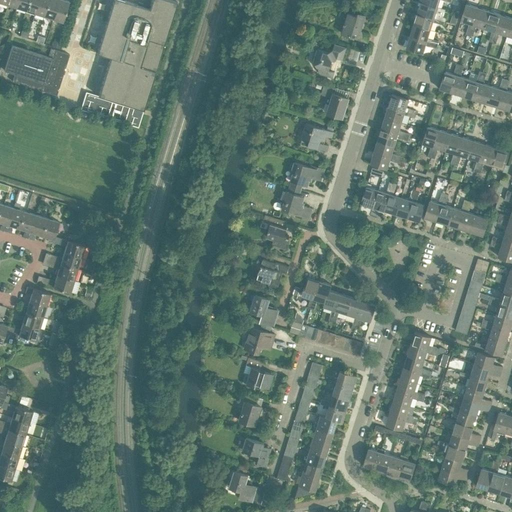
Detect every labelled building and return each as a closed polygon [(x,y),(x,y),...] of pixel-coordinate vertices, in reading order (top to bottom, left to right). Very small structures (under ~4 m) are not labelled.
[(25,10),(28,0),(18,0),(16,8),(25,10)] [(35,13),(38,0),(28,0),(25,10),(35,13)] [(44,16),(48,0),(38,0),(35,13),(44,16)] [(53,19),(58,0),(48,0),(44,16),(53,19)] [(62,22),(69,1),(68,1),(63,0),(58,0),(53,19),(62,22)] [(112,0),(97,53),(96,53),(110,57),(98,95),(143,110),(177,2),(173,0),(171,0),(151,0),(149,8),(123,0),(112,0)] [(435,15),(438,7),(420,2),(417,13),(445,21),(446,18),(435,15)] [(469,35),(478,7),(466,4),(461,21),(469,24),(466,34),(469,35)] [(484,28),(489,11),(478,7),(469,35),(473,36),(476,26),(484,28)] [(492,42),(501,15),(489,11),(484,28),(492,31),(489,41),(492,42)] [(358,39),(366,15),(358,13),(357,16),(348,13),(345,23),(344,23),(344,24),(344,25),(341,33),(358,39)] [(445,21),(417,13),(413,24),(430,30),(433,22),(443,25),(445,21)] [(507,35),(511,19),(511,18),(501,15),(492,42),(496,43),(499,33),(507,35)] [(428,38),(430,30),(413,24),(410,36),(437,44),(438,41),(428,38)] [(436,48),(437,44),(410,36),(406,48),(423,53),(426,45),(436,48)] [(329,71),(332,59),(336,58),(342,60),(346,48),(334,44),(333,50),(328,52),(317,49),(313,61),(317,68),(319,68),(318,70),(321,75),(332,78),(334,72),(329,71)] [(58,81),(61,70),(64,71),(69,54),(50,48),(48,57),(12,45),(11,45),(4,70),(15,73),(12,81),(22,84),(56,94),(56,95),(61,81),(58,81)] [(452,92),(460,65),(456,64),(453,74),(445,71),(440,89),(452,92)] [(463,96),(469,79),(460,76),(463,66),(460,65),(452,92),(463,96)] [(475,100),(483,72),(479,71),(476,81),(469,79),(463,96),(475,100)] [(486,103),(491,86),(483,83),(486,73),(483,72),(475,100),(486,103)] [(498,107),(506,79),(502,78),(499,88),(491,86),(486,103),(498,107)] [(509,110),(511,99),(511,92),(506,91),(509,80),(506,79),(498,107),(509,110)] [(342,118),(348,98),(336,94),(338,88),(324,84),(321,94),(332,98),(327,113),(342,118)] [(86,92),(80,109),(138,127),(143,110),(98,95),(86,92)] [(406,107),(409,99),(392,94),(388,105),(416,114),(417,111),(406,107)] [(402,122),(404,114),(414,118),(416,114),(388,105),(385,117),(402,122)] [(399,130),(402,122),(385,117),(381,128),(408,137),(410,134),(399,130)] [(332,138),(334,131),(306,123),(302,137),(310,140),(308,145),(318,149),(320,143),(324,144),(325,140),(326,136),(332,138)] [(431,158),(440,130),(428,126),(422,143),(431,146),(428,156),(431,158)] [(395,145),(397,137),(407,140),(408,137),(381,128),(377,140),(395,145)] [(446,151),(451,133),(440,130),(431,158),(435,159),(438,148),(446,151)] [(454,165),(463,137),(451,133),(446,151),(454,153),(451,164),(454,165)] [(469,158),(474,140),(463,137),(454,165),(458,166),(461,155),(469,158)] [(392,153),(395,145),(377,140),(374,151),(401,160),(402,156),(392,153)] [(477,172),(486,144),(474,140),(469,158),(477,160),(473,171),(477,172)] [(491,165),(496,148),(486,144),(477,172),(480,173),(484,162),(491,165)] [(504,169),(509,151),(496,148),(491,165),(500,167),(499,170),(502,171),(503,169),(504,169)] [(387,169),(390,160),(400,163),(401,160),(374,151),(370,163),(387,169)] [(321,180),(324,169),(311,165),(310,167),(294,162),(291,171),(295,173),(293,180),(290,179),(290,180),(291,180),(289,186),(284,184),(304,190),(301,189),(303,184),(307,185),(308,185),(306,184),(307,179),(310,180),(311,177),(315,179),(321,180)] [(382,177),(384,171),(372,167),(370,173),(382,177)] [(384,210),(393,183),(389,182),(386,192),(378,190),(373,207),(384,210)] [(373,207),(378,190),(370,187),(371,184),(367,183),(367,186),(366,186),(361,203),(373,207)] [(396,214),(401,197),(393,194),(396,184),(393,183),(384,210),(396,214)] [(312,208),(307,206),(303,205),(304,202),(300,201),(302,196),(304,197),(299,195),(301,189),(304,191),(304,190),(284,184),(284,185),(289,186),(287,192),(285,191),(282,200),(286,201),(284,209),(281,208),(281,209),(296,213),(295,215),(308,220),(312,208)] [(407,217),(416,190),(412,189),(409,199),(401,197),(396,214),(407,217)] [(419,221),(424,204),(416,201),(419,191),(416,190),(407,217),(419,221)] [(436,221),(445,193),(441,192),(438,203),(430,200),(424,217),(436,221)] [(448,225),(453,207),(445,205),(448,194),(445,193),(436,221),(448,225)] [(459,228),(468,201),(464,199),(461,210),(453,207),(448,225),(459,228)] [(471,232),(476,215),(468,212),(471,202),(468,201),(459,228),(471,232)] [(0,229),(5,231),(13,208),(3,205),(0,213),(0,212),(0,222),(3,223),(2,226),(1,225),(0,227),(0,229)] [(17,227),(19,219),(23,220),(26,212),(13,208),(5,231),(11,233),(12,229),(11,228),(12,226),(17,227)] [(511,222),(511,209),(510,216),(500,213),(499,218),(511,222)] [(28,238),(35,215),(26,212),(23,220),(19,219),(17,227),(26,230),(25,233),(24,232),(22,236),(28,238)] [(483,235),(488,218),(488,215),(485,214),(484,217),(476,215),(471,232),(483,235)] [(40,235),(43,226),(47,227),(49,219),(35,215),(28,238),(34,240),(35,236),(34,236),(35,233),(40,235)] [(289,236),(283,234),(286,221),(265,215),(263,221),(270,224),(267,237),(274,239),(272,245),(285,249),(289,236)] [(511,234),(511,222),(499,218),(497,222),(507,225),(505,232),(511,234)] [(54,236),(59,222),(58,222),(49,219),(47,227),(43,226),(40,235),(49,237),(48,240),(48,241),(59,244),(61,238),(54,236)] [(511,247),(511,234),(505,232),(503,239),(493,236),(491,241),(511,247)] [(81,257),(84,246),(85,246),(85,245),(67,240),(61,238),(59,244),(63,245),(63,244),(66,245),(64,252),(81,257)] [(511,260),(511,247),(491,241),(490,245),(500,248),(498,256),(511,260)] [(278,286),(281,276),(279,275),(280,271),(287,273),(289,266),(273,261),(275,255),(256,249),(254,256),(263,259),(257,278),(270,282),(269,285),(276,287),(278,286)] [(77,269),(81,257),(64,252),(62,259),(59,258),(60,257),(56,256),(54,261),(77,269)] [(487,267),(489,262),(478,258),(476,264),(487,267)] [(74,280),(77,269),(54,261),(52,267),(56,268),(56,267),(59,268),(57,275),(74,280)] [(486,273),(487,267),(476,264),(474,269),(486,273)] [(511,281),(511,268),(510,268),(508,276),(497,273),(496,277),(511,281)] [(484,278),(486,273),(474,269),(473,275),(484,278)] [(70,291),(74,280),(57,275),(55,282),(52,281),(52,280),(49,279),(47,285),(53,287),(70,292),(70,291)] [(484,278),(473,275),(471,280),(482,284),(484,278)] [(311,308),(320,281),(307,277),(304,288),(300,287),(297,298),(301,299),(301,297),(309,300),(307,307),(311,308)] [(511,294),(511,281),(496,277),(495,280),(505,283),(503,291),(511,294)] [(481,289),(482,284),(471,280),(469,285),(481,289)] [(324,307),(331,284),(320,281),(311,308),(314,309),(317,299),(325,301),(324,307)] [(332,321),(341,293),(330,290),(331,284),(324,307),(332,309),(329,320),(332,321)] [(479,295),(481,289),(469,285),(468,291),(479,295)] [(46,305),(50,294),(50,293),(33,288),(27,286),(25,292),(29,293),(29,292),(31,293),(29,300),(46,305)] [(477,300),(479,295),(468,291),(466,297),(477,300)] [(511,306),(511,294),(503,291),(500,299),(490,296),(489,300),(511,306)] [(347,314),(352,297),(341,293),(332,321),(336,322),(339,311),(347,314)] [(266,307),(269,299),(255,294),(250,311),(264,315),(262,322),(274,325),(278,311),(266,307)] [(355,328),(364,300),(352,297),(347,314),(355,316),(352,327),(355,328)] [(475,306),(477,300),(466,297),(464,302),(475,306)] [(43,317),(46,305),(29,300),(27,307),(25,306),(25,305),(21,304),(19,309),(43,317)] [(370,321),(376,304),(364,300),(355,328),(359,329),(362,318),(370,321)] [(511,319),(511,306),(489,300),(488,303),(498,306),(496,315),(511,319)] [(474,311),(475,306),(464,302),(462,307),(474,311)] [(472,317),(474,311),(462,307),(461,313),(472,317)] [(39,328),(43,317),(19,309),(18,315),(21,316),(22,315),(24,316),(22,323),(39,328)] [(472,317),(461,313),(459,318),(470,322),(472,317)] [(509,331),(511,323),(511,319),(496,315),(493,322),(483,319),(482,323),(509,331)] [(469,328),(470,322),(459,318),(457,324),(469,328)] [(36,340),(39,328),(22,323),(20,329),(7,326),(6,331),(36,340)] [(506,343),(509,331),(482,323),(481,326),(491,329),(489,337),(506,343)] [(304,337),(308,326),(302,324),(299,335),(304,337)] [(455,330),(467,334),(469,328),(457,324),(455,330)] [(310,339),(314,327),(308,326),(304,337),(310,339)] [(271,349),(275,334),(251,327),(244,348),(259,353),(262,346),(271,349)] [(315,340),(319,329),(314,327),(310,339),(315,340)] [(321,342),(325,331),(319,329),(315,340),(321,342)] [(327,344),(330,333),(325,331),(321,342),(327,344)] [(429,345),(432,337),(414,331),(411,343),(438,352),(439,348),(429,345)] [(332,346),(336,334),(330,333),(327,344),(332,346)] [(338,347),(341,336),(336,334),(332,346),(338,347)] [(343,349),(347,338),(341,336),(338,347),(343,349)] [(502,355),(506,343),(489,337),(486,345),(476,342),(475,346),(485,349),(502,355)] [(349,351),(352,339),(347,338),(343,349),(349,351)] [(354,353),(358,341),(352,339),(349,351),(354,353)] [(360,354),(364,343),(358,341),(354,353),(360,354)] [(438,352),(411,343),(407,355),(424,360),(427,352),(437,355),(438,352)] [(493,364),(495,357),(478,351),(474,363),(501,371),(503,367),(493,364)] [(422,368),(424,360),(407,355),(403,366),(431,375),(432,371),(422,368)] [(265,371),(260,370),(263,361),(248,357),(246,365),(252,366),(249,374),(245,373),(243,382),(255,386),(257,380),(262,382),(261,385),(269,388),(274,373),(265,370),(265,371)] [(501,371),(474,363),(470,374),(488,380),(490,373),(500,377),(501,371)] [(311,365),(307,381),(316,384),(321,368),(311,365)] [(431,375),(403,366),(400,378),(417,383),(420,375),(430,378),(431,375)] [(354,387),(357,375),(340,370),(337,378),(335,377),(333,381),(354,387)] [(484,391),(488,380),(470,374),(460,371),(459,375),(469,378),(467,386),(484,391)] [(415,391),(417,383),(400,378),(396,389),(424,398),(425,394),(415,391)] [(350,399),(354,387),(333,381),(332,385),(335,385),(333,393),(350,399)] [(2,402),(7,387),(6,387),(0,385),(0,407),(7,410),(9,404),(2,402)] [(482,398),(484,391),(467,386),(463,398),(490,406),(492,401),(482,398)] [(304,388),(299,404),(309,407),(314,391),(304,388)] [(424,398),(396,389),(393,401),(410,406),(412,398),(423,401),(424,398)] [(256,404),(258,397),(243,392),(241,400),(245,402),(239,420),(254,425),(260,406),(256,404)] [(346,410),(350,399),(333,393),(330,401),(327,400),(326,404),(346,410)] [(489,411),(490,406),(463,398),(460,409),(477,414),(479,408),(489,411)] [(407,414),(410,406),(393,401),(389,412),(417,421),(418,417),(407,414)] [(29,423),(32,411),(15,405),(15,406),(9,404),(7,410),(11,411),(11,410),(14,411),(12,417),(29,423)] [(343,422),(346,410),(326,404),(325,407),(328,408),(326,416),(338,420),(337,421),(343,422)] [(473,426),(477,414),(460,409),(449,406),(448,409),(459,412),(456,420),(473,426)] [(297,411),(292,427),(302,430),(307,414),(297,411)] [(506,432),(511,415),(499,411),(494,429),(491,439),(494,440),(498,430),(506,432)] [(417,421),(389,412),(385,424),(403,429),(405,421),(416,424),(417,421)] [(334,432),(337,421),(338,420),(326,416),(320,414),(318,423),(315,422),(314,425),(334,432)] [(25,434),(29,423),(12,417),(10,424),(7,423),(7,422),(4,421),(2,427),(25,434)] [(471,432),(473,426),(456,420),(452,432),(479,441),(481,436),(471,432)] [(330,443),(334,432),(314,425),(313,429),(315,430),(313,438),(330,443)] [(22,446),(25,434),(2,427),(0,431),(0,432),(4,434),(4,433),(7,433),(4,440),(22,446)] [(478,445),(479,441),(452,432),(449,443),(449,444),(466,449),(468,442),(478,445)] [(290,434),(285,451),(295,454),(300,438),(290,434)] [(270,451),(272,448),(263,445),(264,443),(247,437),(243,449),(260,454),(257,464),(265,467),(270,451)] [(327,455),(330,443),(313,438),(311,446),(308,445),(306,449),(327,455)] [(0,451),(18,457),(22,446),(4,440),(2,447),(0,446),(0,445),(0,451)] [(445,455),(463,460),(466,449),(449,444),(449,443),(439,440),(437,444),(445,446),(443,454),(445,455)] [(375,469),(381,449),(378,448),(377,451),(369,448),(363,465),(375,469)] [(323,466),(327,455),(306,449),(305,452),(308,453),(306,461),(323,466)] [(387,472),(392,455),(384,453),(385,450),(381,449),(375,469),(387,472)] [(0,464),(14,469),(18,457),(0,451),(0,464)] [(398,476),(404,456),(401,455),(400,458),(392,455),(387,472),(398,476)] [(461,467),(463,460),(445,455),(442,467),(469,475),(470,470),(461,467)] [(410,480),(415,462),(407,460),(408,457),(404,456),(398,476),(410,480)] [(283,457),(278,474),(288,477),(292,460),(283,457)] [(488,489),(497,461),(493,460),(490,470),(482,468),(476,485),(488,489)] [(319,478),(323,466),(306,461),(303,469),(301,468),(299,471),(319,478)] [(500,492),(505,475),(497,472),(500,462),(497,461),(488,489),(500,492)] [(11,480),(14,469),(0,464),(0,477),(11,480)] [(467,480),(469,475),(442,467),(438,478),(455,484),(457,477),(467,480)] [(253,501),(257,487),(246,483),(248,475),(235,471),(230,487),(241,491),(239,497),(253,501)] [(316,489),(319,478),(299,471),(298,475),(301,476),(299,484),(316,489)] [(511,496),(511,492),(511,477),(505,475),(500,492),(511,496)] [(268,506),(273,491),(266,489),(261,504),(268,506)] [(422,511),(426,502),(422,501),(418,511),(411,508),(410,511),(422,511)] [(426,502),(422,511),(428,511),(431,504),(426,502)]
